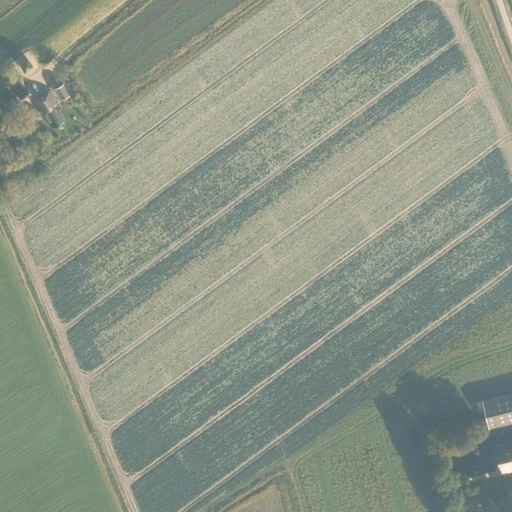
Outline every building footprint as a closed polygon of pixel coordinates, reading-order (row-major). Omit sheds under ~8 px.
[(18,63),(24,71),(33,65),(27,57),(18,63)] [(69,94),(62,82),(54,86),(61,99),(69,94)] [(17,96),(21,100),(30,93),(27,89),(17,96)] [(43,113),(52,127),(65,120),(58,109),(61,107),(50,89),(33,99),(41,113),(43,113)] [(65,106),(72,103),(69,97),(62,101),(65,106)] [(490,428),(511,422),(511,391),(483,399),(490,428)] [(511,435),(486,441),(490,463),(469,467),(472,478),(501,472),(502,474),(511,471),(511,435)]
